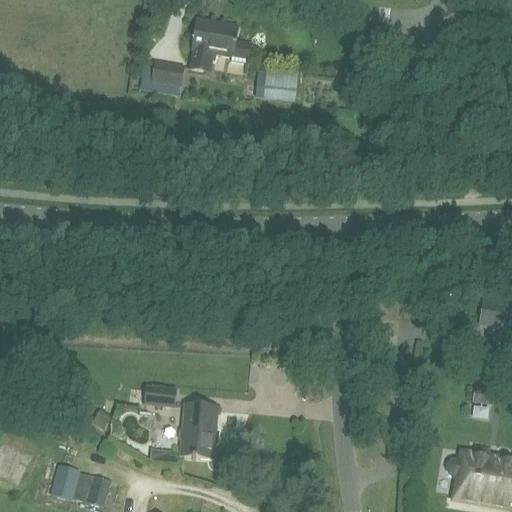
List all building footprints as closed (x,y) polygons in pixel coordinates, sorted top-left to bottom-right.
[(236,29),(197,23),(191,71),(208,73),(210,62),(213,62),(214,57),(231,60),(231,63),(246,65),(249,47),(234,45),(236,29)] [(184,69),(154,64),(151,83),(147,82),(145,93),(177,99),(179,90),(180,91),(184,69)] [(262,102),(294,105),(297,74),(265,70),(262,102)] [(143,408),(173,411),(175,392),(145,389),(143,408)] [(216,412),(184,409),(180,460),(211,462),(216,412)] [(34,428),(60,441),(68,426),(42,412),(34,428)] [(101,434),(111,420),(99,412),(97,416),(92,412),(84,423),(101,434)] [(487,456),(474,454),(472,463),(465,462),(465,463),(460,462),(455,462),(450,463),(447,467),(446,472),(448,476),(452,479),(457,480),(456,480),(454,496),(506,505),(505,511),(511,511),(511,464),(511,472),(493,469),(493,466),(486,465),(487,456)] [(58,470),(50,499),(70,504),(71,501),(103,510),(110,485),(58,470)]
